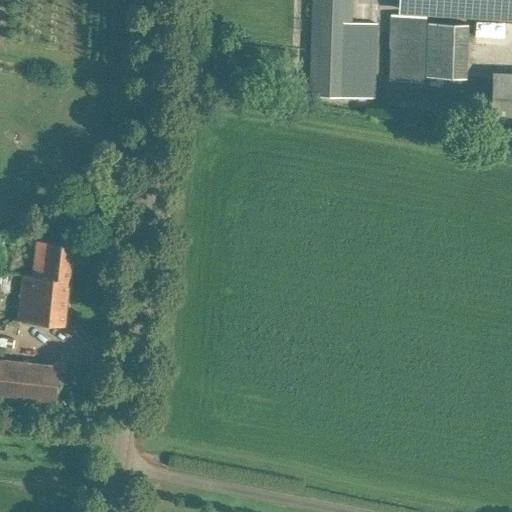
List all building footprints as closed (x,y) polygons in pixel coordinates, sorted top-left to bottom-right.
[(312,0),(310,96),(374,98),(376,23),(352,22),(352,0),(312,0)] [(511,16),(511,0),(400,0),(400,10),(511,16)] [(390,81),(423,82),(426,15),(393,14),(390,81)] [(511,73),(492,73),(491,121),(511,121),(511,73)] [(22,274),(17,321),(44,323),(64,325),(73,244),(53,242),(37,241),(33,276),(22,274)] [(60,365),(40,364),(0,359),(0,413),(55,418),(60,365)]
